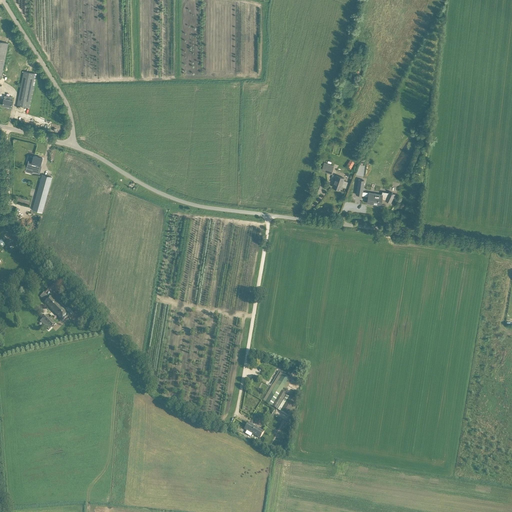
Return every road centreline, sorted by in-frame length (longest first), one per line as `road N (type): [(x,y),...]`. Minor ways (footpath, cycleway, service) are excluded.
road 1 (unclassified): [(511,250),(268,214)]
road 2 (unclassified): [(5,127),(12,228),(94,320)]
road 3 (unclassified): [(268,214),(183,202),(70,145)]
road 4 (unclassified): [(268,214),(238,415)]
road 5 (unclassified): [(70,145),(67,105),(3,0)]
